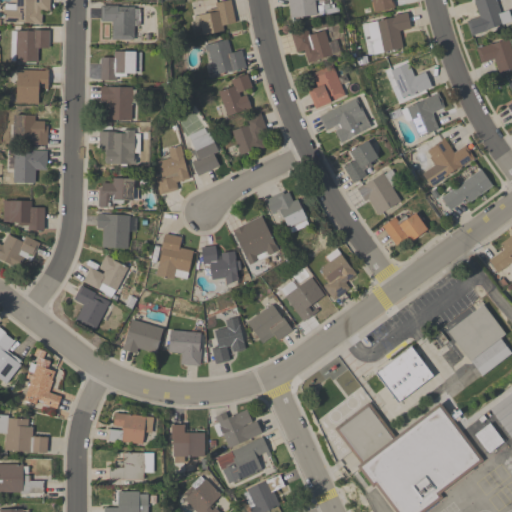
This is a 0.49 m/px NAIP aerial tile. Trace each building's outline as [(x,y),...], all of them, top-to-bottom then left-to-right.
[(41,24),(32,24),(32,23),(3,22),(3,9),(4,9),(4,4),(15,4),(15,0),(49,0),(49,11),(41,10),(41,24)] [(194,35),(192,23),(194,23),(193,15),(216,11),(215,2),(230,0),(234,23),(222,25),(223,30),(194,35)] [(314,0),(316,14),(290,18),(288,0),(314,0)] [(392,0),(394,7),(373,12),(370,0),(392,0)] [(495,0),(499,12),(508,10),(511,21),(485,30),(485,31),(470,36),(466,21),(479,16),(473,0),(495,0)] [(134,8),(140,8),(140,26),(134,26),(133,39),(111,39),(112,21),(100,21),(101,5),(117,5),(117,6),(134,7),(134,8)] [(367,55),(360,24),(394,17),(393,15),(406,12),(410,28),(398,31),(402,48),(382,52),(367,55)] [(328,42),(335,40),(338,51),(331,53),(331,54),(316,59),(316,60),(307,63),(303,50),(296,52),(290,33),(306,28),(309,35),(324,30),(328,42)] [(11,31),(16,31),(16,30),(33,31),(33,30),(48,30),(48,48),(37,48),(36,62),(14,61),(10,61),(11,31)] [(507,39),(511,36),(511,67),(498,73),(493,59),(480,63),(475,48),(477,48),(477,46),(481,45),(481,46),(491,43),(491,44),(507,38),(507,39)] [(208,76),(206,69),(212,67),(207,52),(206,52),(204,45),(226,39),(230,53),(240,50),(245,67),(229,72),(228,70),(214,75),(208,76)] [(100,57),(113,57),(113,51),(135,51),(135,52),(141,52),(140,73),(135,72),(135,73),(126,73),(126,76),(115,76),(115,80),(100,80),(100,57)] [(408,63),(413,76),(424,71),(431,87),(419,92),(418,90),(396,99),(391,88),(396,86),(390,71),(408,63)] [(331,65),(337,77),(344,74),(348,81),(340,85),(345,95),(315,108),(307,91),(317,86),(311,73),(331,65)] [(48,71),(47,89),(38,88),(37,104),(34,104),(34,103),(15,102),(16,70),(48,71)] [(217,91),(232,86),(230,80),(247,74),(252,87),(238,92),(240,97),(246,94),(250,107),(226,116),(217,91)] [(131,89),(135,90),(135,103),(131,103),(131,120),(105,119),(105,101),(100,101),(100,86),(131,87),(131,89)] [(414,138),(407,121),(404,120),(402,115),(390,120),(387,113),(399,108),(400,109),(437,93),(440,98),(442,101),(441,102),(444,107),(431,113),(438,129),(418,137),(414,138)] [(318,117),(355,97),(370,127),(340,142),(334,131),(340,128),(337,124),(325,130),(318,117)] [(231,131),(246,125),(243,118),(259,112),(266,128),(258,131),(264,147),(256,149),(240,155),(231,131)] [(13,115),(34,115),(34,121),(44,121),(44,126),(47,126),(46,145),(31,144),(31,140),(20,139),(21,137),(12,136),(13,115)] [(198,176),(191,162),(196,160),(190,146),(193,145),(188,135),(203,128),(206,133),(209,132),(218,151),(213,154),(218,166),(198,176)] [(121,133),(121,130),(133,130),(133,159),(131,159),(131,164),(126,164),(126,166),(120,166),(120,164),(105,164),(105,162),(103,161),(103,158),(105,157),(105,155),(103,153),(103,150),(105,149),(98,149),(99,131),(114,131),(114,133),(121,133)] [(422,143),(437,134),(441,140),(442,140),(441,139),(443,137),(453,152),(465,145),(473,158),(471,160),(460,167),(459,166),(445,176),(430,186),(421,173),(434,165),(429,158),(431,156),(426,150),(422,143)] [(377,158),(369,162),(371,165),(363,170),(366,175),(353,183),(342,166),(353,160),(348,151),(366,140),(377,158)] [(159,194),(155,179),(161,177),(157,161),(169,157),(167,148),(180,145),(183,155),(182,155),(188,178),(175,182),(177,189),(159,194)] [(32,152),(32,150),(47,150),(46,170),(35,170),(34,183),(12,182),(13,168),(6,168),(7,150),(14,151),(32,152)] [(383,174),(391,169),(399,182),(391,186),(400,201),(377,215),(367,199),(364,201),(356,188),(382,173),(383,174)] [(457,185),(452,179),(466,169),(471,176),(480,169),(491,185),(467,202),(465,199),(449,210),(440,198),(457,185)] [(98,188),(101,188),(101,182),(111,183),(111,178),(133,179),(133,187),(138,187),(137,200),(123,199),(123,203),(113,203),(113,207),(98,206),(98,188)] [(281,191),(283,194),(287,192),(292,201),(296,199),(306,218),(305,219),(307,224),(290,233),(283,219),(281,220),(276,211),(272,214),(265,200),(281,191)] [(43,230),(27,230),(27,226),(18,225),(18,222),(2,222),(3,200),(31,201),(30,207),(44,207),(43,230)] [(426,229),(410,242),(407,237),(395,246),(381,226),(394,217),(397,221),(405,215),(407,218),(414,212),(426,229)] [(129,217),(135,218),(134,232),(128,231),(127,249),(101,247),(102,228),(97,228),(98,213),(103,213),(103,214),(129,215),(129,217)] [(277,249),(267,254),(265,251),(255,256),(257,260),(248,264),(234,234),(233,235),(231,230),(241,225),(260,215),(262,220),(263,219),(274,243),(277,249)] [(186,279),(173,276),(173,279),(155,275),(157,264),(158,264),(161,250),(160,250),(164,233),(181,237),(179,247),(193,250),(186,279)] [(7,234),(21,242),(25,236),(39,243),(30,261),(23,257),(17,269),(0,260),(0,244),(1,245),(7,234)] [(511,269),(508,264),(497,272),(488,260),(503,249),(499,243),(511,234),(511,269)] [(218,286),(217,279),(212,279),(209,263),(203,264),(200,247),(214,245),(216,256),(221,256),(220,253),(234,251),(235,261),(239,260),(240,269),(235,270),(237,279),(226,285),(218,286)] [(333,300),(323,286),(329,282),(319,269),(329,262),(325,256),(336,248),(350,268),(351,267),(355,274),(344,282),(349,288),(333,300)] [(130,271),(127,278),(129,279),(124,287),(122,286),(119,292),(101,283),(98,289),(82,282),(90,267),(102,274),(104,270),(99,268),(105,255),(112,259),(112,260),(127,267),(126,269),(130,271)] [(284,296),(285,295),(280,289),(291,281),(296,288),(310,277),(321,292),(322,291),(325,294),(308,307),(311,311),(316,308),(318,311),(302,323),(299,319),(300,319),(284,296)] [(94,330),(74,320),(83,304),(73,299),(80,285),(96,293),(95,295),(109,302),(94,330)] [(271,304),(281,318),(282,317),(291,330),(277,340),(273,335),(262,343),(246,322),(271,304)] [(482,304),(505,333),(499,338),(511,353),(481,375),(470,361),(469,361),(447,331),(482,304)] [(226,327),(225,322),(237,318),(245,349),(232,352),(230,346),(226,347),(229,360),(215,364),(211,348),(218,346),(214,330),(226,327)] [(162,328),(155,353),(137,348),(135,353),(122,349),(131,319),(162,328)] [(168,352),(169,330),(170,330),(171,322),(180,323),(179,331),(200,332),(199,349),(201,349),(199,366),(180,364),(181,353),(168,352)] [(5,383),(0,379),(0,328),(5,332),(4,332),(6,334),(5,334),(12,340),(13,339),(14,341),(7,350),(20,361),(18,363),(20,365),(5,383)] [(410,346),(432,376),(396,402),(374,373),(410,346)] [(51,380),(52,381),(48,392),(60,396),(56,408),(42,403),(42,402),(37,401),(38,399),(37,399),(35,404),(23,400),(30,379),(25,378),(30,363),(35,365),(38,357),(33,355),(35,348),(45,352),(43,358),(49,360),(47,369),(54,371),(51,380)] [(511,391),(511,439),(489,409),(511,391)] [(483,459),(439,493),(441,497),(421,511),(394,511),(374,485),(372,487),(356,466),(360,463),(333,428),(368,402),(395,437),(439,402),(483,459)] [(222,434),(217,437),(212,425),(217,423),(214,417),(225,412),(227,418),(246,409),(251,422),(242,426),(242,427),(256,421),(261,433),(229,448),(222,434)] [(153,417),(151,433),(143,432),(142,444),(122,442),(107,441),(108,429),(121,430),(121,427),(112,425),(114,413),(153,417)] [(0,415),(7,415),(7,418),(28,419),(27,427),(32,427),(32,436),(47,437),(46,452),(4,450),(5,433),(0,432),(0,415)] [(503,442),(488,453),(474,434),(489,423),(503,442)] [(203,457),(172,457),(172,439),(171,439),(171,424),(183,424),(183,432),(203,432),(203,457)] [(233,482),(233,481),(228,484),(221,470),(215,458),(262,437),(270,456),(267,457),(265,452),(255,456),(261,470),(233,482)] [(153,453),(153,472),(143,472),(143,479),(108,479),(108,467),(114,467),(114,459),(122,459),(122,453),(153,453)] [(0,464),(22,464),(22,475),(30,475),(30,481),(42,481),(42,493),(28,493),(28,494),(19,494),(19,492),(0,492),(0,464)] [(185,498),(181,494),(200,475),(204,480),(205,479),(220,495),(211,504),(212,505),(209,508),(211,510),(214,507),(218,511),(196,511),(184,499),(185,498)] [(267,479),(267,480),(279,475),(280,476),(279,476),(283,485),(284,485),(284,486),(272,491),(278,505),(263,511),(251,511),(242,493),(247,491),(246,489),(267,479)] [(147,511),(103,511),(103,508),(117,508),(117,491),(138,491),(138,494),(147,494),(147,511)]
